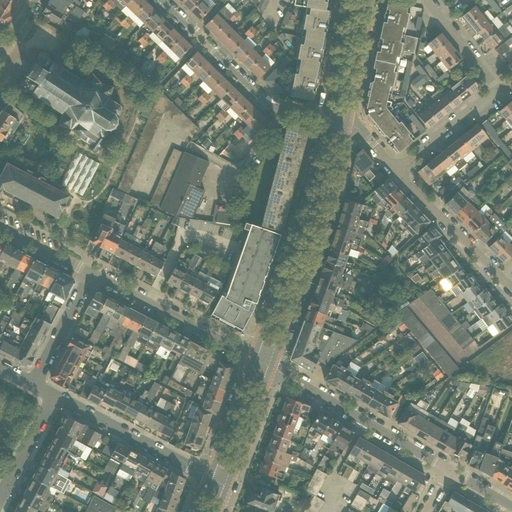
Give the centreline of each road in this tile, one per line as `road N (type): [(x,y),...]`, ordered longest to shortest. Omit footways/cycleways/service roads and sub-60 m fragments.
road 1 (tertiary): [(270,367),(345,124)]
road 2 (tertiary): [(331,121),(253,358)]
road 3 (residential): [(450,472),(270,367)]
road 4 (residential): [(253,358),(90,274)]
road 5 (residential): [(209,478),(50,396)]
road 6 (residential): [(160,0),(280,110)]
road 7 (residential): [(501,278),(394,170)]
road 8 (residential): [(497,90),(394,170)]
road 9 (tertiary): [(226,487),(270,367)]
road 10 (tertiary): [(253,358),(209,478)]
road 11 (tertiary): [(345,124),(371,0)]
road 12 (residential): [(31,385),(90,274)]
road 13 (tertiary): [(355,0),(331,121)]
